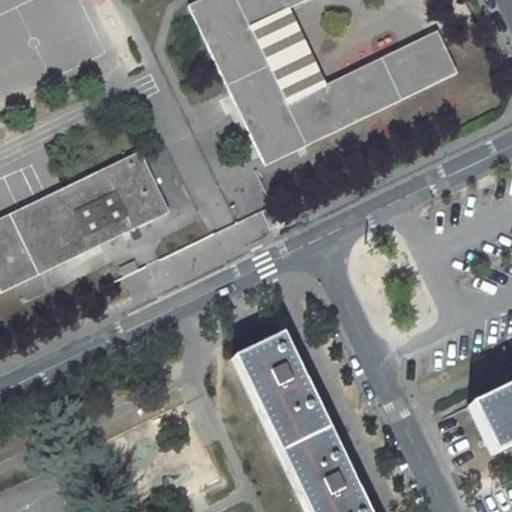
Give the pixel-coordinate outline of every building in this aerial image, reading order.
[(308,0),(202,0),(186,8),(264,167),(454,75),(434,35),(321,88),(285,105),(248,29),(285,11),(308,0)] [(248,29),(285,105),(321,88),(285,11),(248,29)] [(138,155),(0,220),(0,293),(166,214),(138,155)] [(231,361),(303,511),(362,511),(279,337),(231,361)] [(511,385),(466,408),(489,457),(511,446),(511,385)]
